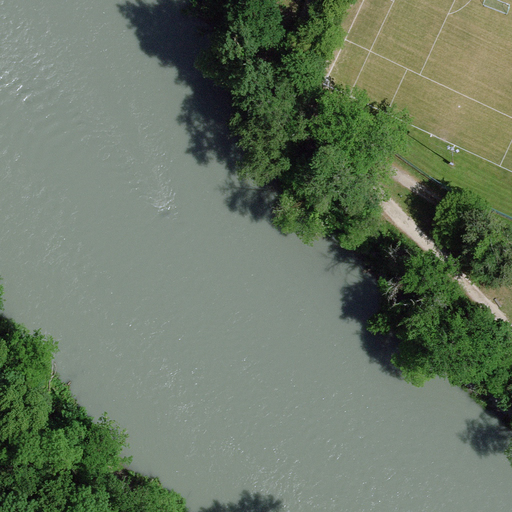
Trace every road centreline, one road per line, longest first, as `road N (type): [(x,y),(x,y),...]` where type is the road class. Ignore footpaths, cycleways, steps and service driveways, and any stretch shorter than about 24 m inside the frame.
road 1 (track): [(511,239),(309,117)]
road 2 (track): [(309,117),(286,89),(255,0)]
